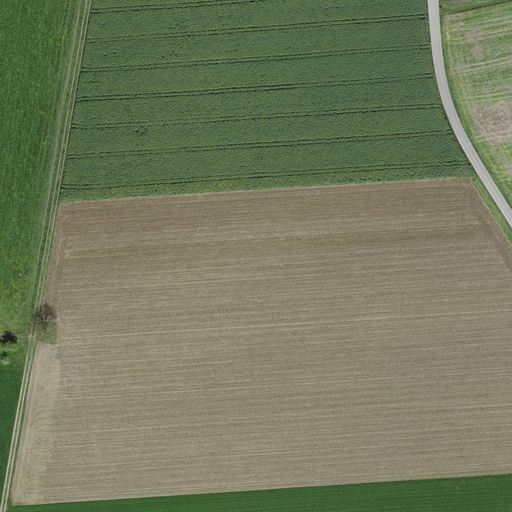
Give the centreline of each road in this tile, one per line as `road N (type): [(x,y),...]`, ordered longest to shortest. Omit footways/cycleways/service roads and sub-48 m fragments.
road 1 (track): [(0,511),(87,0)]
road 2 (unclassified): [(511,217),(450,112),(433,0)]
